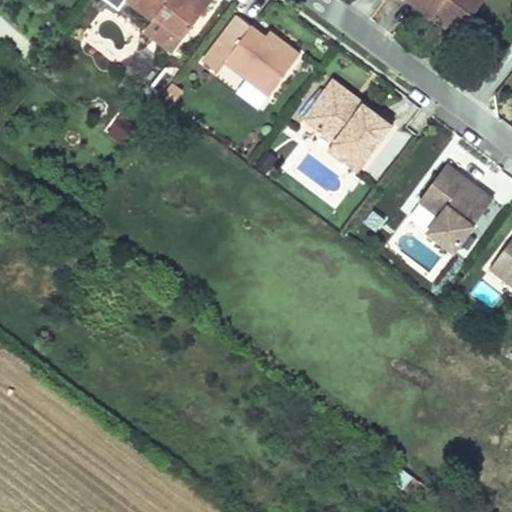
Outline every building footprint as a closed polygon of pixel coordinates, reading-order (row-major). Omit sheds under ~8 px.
[(212,0),(130,0),(154,18),(157,14),(186,35),(212,0)] [(484,0),(411,0),(433,16),(439,8),(465,27),(484,0)] [(465,27),(439,8),(433,16),(459,35),(465,27)] [(186,35),(157,14),(154,18),(145,30),(174,52),(186,35)] [(270,94),(300,54),(279,38),(275,43),(266,36),(238,15),(204,60),(218,71),(226,61),(270,94)] [(0,16),(0,37),(24,56),(34,44),(0,16)] [(279,38),(270,31),(266,36),(275,43),(279,38)] [(365,102),(333,79),(329,85),(360,108),(365,102)] [(364,162),(393,124),(365,102),(360,108),(329,85),(304,118),(335,141),(364,162)] [(121,143),(135,124),(118,111),(104,130),(121,143)] [(364,162),(335,141),(329,149),(358,170),(364,162)] [(267,171),(277,158),(267,151),(257,163),(267,171)] [(456,251),(494,199),(447,164),(419,200),(440,216),(429,231),(456,251)] [(511,239),(497,260),(509,269),(503,276),(511,282),(511,239)] [(503,276),(509,269),(497,260),(491,267),(503,276)]
